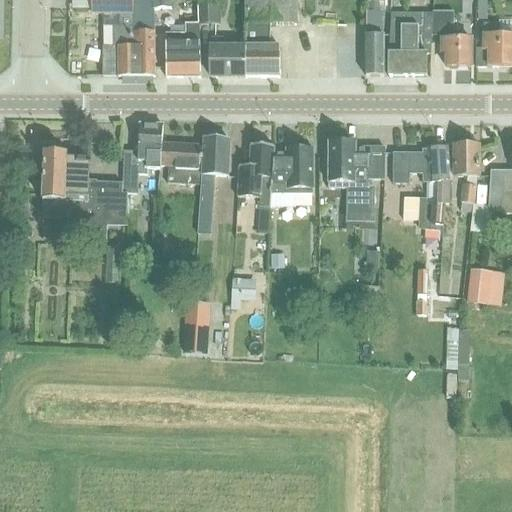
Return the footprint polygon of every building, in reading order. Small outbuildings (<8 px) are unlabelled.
[(83,10),(82,0),(62,0),(63,10),(83,10)] [(91,0),(92,17),(103,17),(103,80),(108,80),(155,80),(154,13),(153,0),(91,0)] [(173,11),(171,0),(154,0),(155,13),(157,12),(173,11)] [(218,0),(199,0),(201,26),(201,27),(220,26),(218,0)] [(246,0),(247,27),(270,27),(296,28),(296,0),(246,0)] [(370,13),(368,13),(367,79),(383,79),(384,45),(385,37),(375,36),(376,33),(381,33),(382,13),(380,13),(380,3),(371,3),(370,3),(370,13)] [(431,38),(432,14),(432,16),(388,14),(389,79),(425,79),(427,55),(430,56),(430,38),(431,38)] [(432,14),(431,38),(442,39),(441,55),(446,55),(446,71),(470,71),(471,43),(452,43),(453,14),(432,14)] [(201,80),(201,27),(201,26),(189,25),(188,36),(168,36),(167,80),(201,80)] [(270,27),(247,27),(247,51),(247,80),(279,80),(279,49),(269,49),(270,27)] [(499,27),(483,27),(482,52),(477,52),(477,71),(511,70),(511,37),(499,37),(499,27)] [(247,80),(247,51),(226,50),(226,40),(213,39),(213,81),(247,80)] [(91,51),(79,53),(81,66),(93,64),(91,51)] [(124,154),(123,187),(123,196),(129,196),(138,196),(140,176),(149,177),(149,170),(163,171),(163,169),(163,147),(164,129),(141,128),(140,137),(136,136),(135,154),(124,154)] [(201,205),(200,221),(212,221),(213,207),(215,177),(229,177),(230,142),(218,142),(217,138),(210,137),(208,142),(205,141),(205,148),(202,187),(201,205)] [(329,151),(326,151),(326,170),(330,170),(329,194),(347,195),(347,210),(375,211),(375,208),(376,182),(385,182),(386,170),(386,150),(379,150),(370,150),(364,150),(356,150),(356,146),(329,146),(329,150),(329,151)] [(480,167),(480,147),(456,146),(455,179),(465,179),(462,213),(472,215),(476,180),(480,181),(479,167),(480,167)] [(205,148),(163,147),(163,169),(171,169),(170,186),(202,187),(205,148)] [(239,182),(238,199),(249,200),(260,201),(260,207),(260,209),(259,219),(258,235),(269,236),(270,210),(270,209),(271,196),(275,150),(275,149),(262,148),(251,147),(251,157),(250,169),(240,168),(239,182)] [(271,196),(270,209),(283,209),(283,196),(296,196),(314,196),(314,151),(312,151),(312,147),(298,147),(297,151),(287,151),(287,155),(276,154),(276,149),(275,149),(275,150),(271,196)] [(448,151),(429,152),(423,152),(423,156),(408,156),(394,155),(394,156),(394,167),(394,186),(401,186),(410,187),(410,176),(421,176),(423,176),(423,180),(423,185),(426,185),(429,185),(428,205),(425,205),(421,205),(421,201),(405,200),(404,222),(420,223),(419,235),(439,236),(441,236),(442,236),(443,236),(443,230),(445,208),(448,208),(450,182),(448,151)] [(123,196),(123,187),(90,186),(90,163),(76,162),(76,158),(46,156),(44,185),(41,188),(40,195),(44,198),(43,220),(72,220),(72,223),(84,223),(83,243),(107,244),(108,227),(127,228),(129,196),(123,196)] [(490,174),(487,216),(504,217),(511,217),(511,173),(505,174),(490,174)] [(27,208),(15,208),(14,223),(27,223),(27,208)] [(168,234),(158,234),(156,258),(167,259),(168,234)] [(368,254),(367,272),(378,273),(379,255),(368,254)] [(285,270),(285,258),(273,258),(273,270),(285,270)] [(168,265),(168,274),(176,274),(176,265),(168,265)] [(488,307),(491,275),(470,272),(466,305),(488,307)] [(419,305),(418,319),(427,319),(427,305),(428,295),(428,274),(420,274),(419,295),(419,305)] [(241,302),(251,302),(252,283),(233,282),(231,312),(240,312),(241,302)] [(185,306),(183,337),(208,338),(210,307),(185,306)] [(447,368),(447,372),(460,372),(461,332),(448,332),(447,368)] [(109,335),(109,346),(119,347),(119,336),(109,335)]
